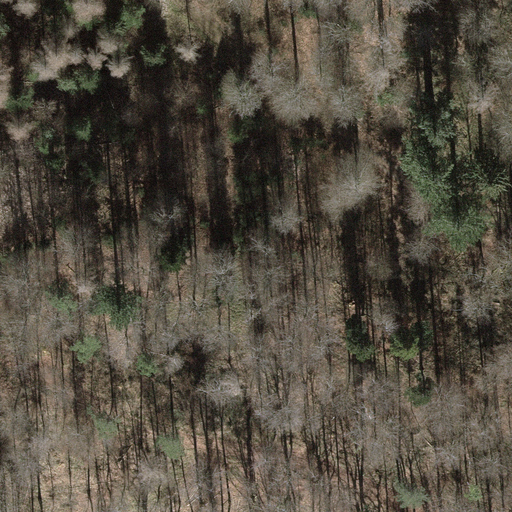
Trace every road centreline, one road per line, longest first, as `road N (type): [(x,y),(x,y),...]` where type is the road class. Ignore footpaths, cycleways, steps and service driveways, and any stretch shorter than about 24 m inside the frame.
road 1 (track): [(0,346),(89,402),(369,484),(431,511)]
road 2 (track): [(511,221),(393,169),(244,56),(190,0)]
